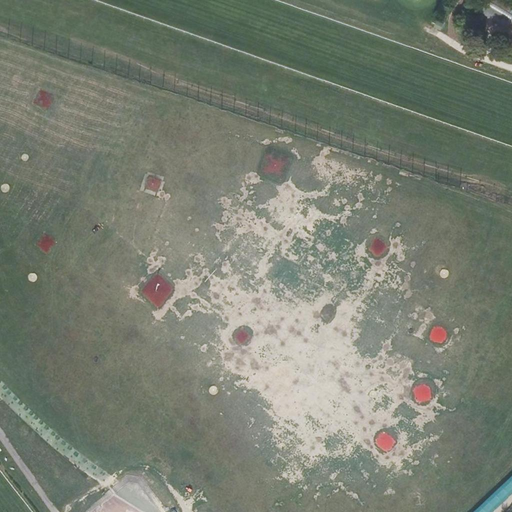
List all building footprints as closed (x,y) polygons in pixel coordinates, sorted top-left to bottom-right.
[(511,5),(503,0),(487,0),(481,11),(509,28),(511,21),(511,5)] [(267,148),(258,174),(284,183),(293,157),(267,148)] [(149,176),(145,187),(156,192),(160,180),(149,176)] [(45,254),(56,242),(45,232),(34,244),(45,254)] [(375,240),(369,249),(376,254),(382,244),(375,240)] [(154,273),(140,293),(161,307),(174,287),(154,273)] [(511,475),(473,511),(491,511),(511,492),(511,475)]
